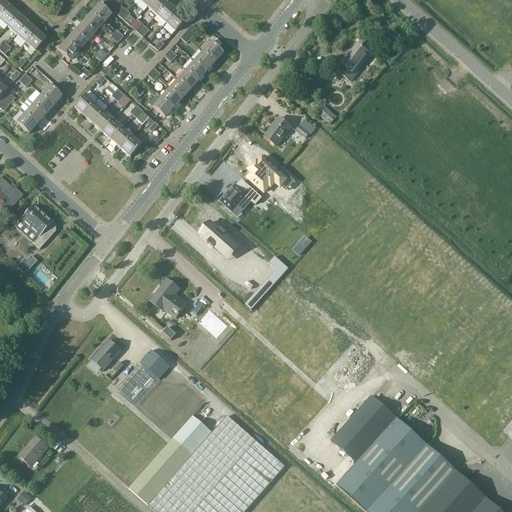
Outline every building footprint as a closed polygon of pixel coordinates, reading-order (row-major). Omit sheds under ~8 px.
[(0,0),(0,16),(9,7),(0,0)] [(137,0),(137,1),(146,9),(154,0),(137,0)] [(160,0),(154,0),(146,9),(156,17),(166,5),(160,0)] [(111,10),(117,15),(121,19),(127,12),(123,8),(125,6),(119,1),(111,10)] [(99,5),(91,14),(103,25),(111,16),(99,5)] [(166,5),(156,17),(165,26),(176,13),(166,5)] [(18,16),(9,7),(0,16),(0,21),(7,28),(18,16)] [(134,21),(129,16),(130,15),(127,12),(121,19),(124,22),(129,27),(134,21)] [(176,13),(165,26),(174,34),(185,22),(176,13)] [(103,25),(91,14),(82,24),(95,35),(95,34),(98,37),(101,33),(98,31),(103,25)] [(18,16),(7,28),(16,36),(27,24),(18,16)] [(27,24),(16,36),(25,44),(36,32),(27,24)] [(95,35),(82,24),(74,33),(86,44),(95,35)] [(142,25),(135,32),(139,35),(145,28),(142,25)] [(198,32),(191,26),(182,36),(188,42),(198,32)] [(145,28),(139,35),(142,38),(149,31),(145,28)] [(113,34),(120,41),(124,37),(116,31),(113,34)] [(36,32),(25,44),(23,47),(27,50),(29,48),(35,53),(46,41),(36,32)] [(86,44),(74,33),(66,42),(78,53),(86,44)] [(110,38),(117,44),(120,41),(113,34),(110,38)] [(188,42),(182,36),(180,39),(186,45),(188,42)] [(78,53),(66,42),(57,52),(70,63),(78,53)] [(160,42),(154,49),(157,52),(164,45),(160,42)] [(105,44),(100,49),(97,53),(104,59),(107,56),(112,50),(105,44)] [(1,53),(4,56),(7,58),(13,51),(7,45),(1,53)] [(210,45),(202,54),(214,65),(222,55),(210,45)] [(358,70),(370,54),(358,45),(352,53),(350,52),(340,65),(344,68),(339,74),(350,83),(360,70),(358,70)] [(177,57),(169,50),(166,54),(173,60),(177,57)] [(104,59),(97,53),(93,56),(101,63),(104,59)] [(173,60),(166,54),(163,57),(170,64),(173,60)] [(202,54),(193,63),(205,74),(214,65),(202,54)] [(22,59),(16,66),(20,70),(26,62),(22,59)] [(193,63),(185,73),(197,83),(205,74),(193,63)] [(80,72),(87,78),(90,74),(83,68),(80,72)] [(160,75),(153,69),(150,72),(157,79),(160,75)] [(20,75),(16,71),(10,79),(14,82),(20,75)] [(157,79),(150,72),(147,76),(154,82),(157,79)] [(185,73),(177,82),(189,93),(197,83),(185,73)] [(32,81),(25,75),(22,79),(29,85),(32,81)] [(106,80),(102,76),(95,83),(99,87),(106,80)] [(29,85),(22,79),(18,82),(26,89),(29,85)] [(177,82),(169,91),(181,102),(189,93),(177,82)] [(143,94),(136,87),(133,91),(140,97),(143,94)] [(49,88),(41,97),(53,108),(61,99),(49,88)] [(121,93),(117,90),(111,97),(114,100),(121,93)] [(169,91),(160,100),(172,111),(181,102),(169,91)] [(15,99),(8,93),(4,98),(11,104),(15,99)] [(121,93),(114,100),(118,103),(124,96),(121,93)] [(41,97),(32,106),(45,117),(53,108),(41,97)] [(73,109),(83,118),(94,106),(84,97),(73,109)] [(11,104),(4,98),(0,102),(0,109),(3,113),(11,104)] [(160,100),(153,109),(152,110),(164,120),(172,111),(160,100)] [(32,106),(24,116),(36,127),(45,117),(32,106)] [(94,106),(83,118),(92,126),(103,114),(94,106)] [(139,110),(136,106),(129,114),(133,117),(139,110)] [(139,110),(133,117),(136,120),(143,113),(139,110)] [(103,114),(92,126),(101,134),(112,122),(103,114)] [(148,119),(144,115),(139,121),(142,124),(148,119)] [(28,136),(36,127),(24,116),(16,125),(28,136)] [(144,124),(149,129),(148,130),(152,134),(158,126),(149,118),(144,124)] [(276,146),(291,127),(279,118),(264,137),(276,146)] [(112,122),(101,134),(111,143),(121,131),(123,129),(118,124),(116,126),(112,122)] [(305,139),(310,134),(300,126),(295,131),(305,139)] [(121,131),(111,143),(120,151),(131,139),(121,131)] [(131,139),(120,151),(129,160),(140,148),(131,139)] [(258,152),(255,155),(245,168),(242,173),(259,186),(275,165),(258,152)] [(0,207),(7,213),(22,197),(15,191),(14,192),(0,180),(0,203),(1,205),(0,206),(0,207)] [(220,202),(220,203),(232,213),(246,198),(255,206),(261,199),(242,182),(236,188),(235,187),(234,186),(234,187),(220,202)] [(39,251),(54,234),(52,233),(54,231),(53,227),(51,225),(51,224),(34,208),(15,229),(39,251)] [(213,249),(215,248),(224,256),(235,244),(225,236),(226,235),(226,234),(220,230),(221,229),(220,229),(219,230),(211,223),(200,235),(208,242),(207,244),(208,244),(213,248),(213,249)] [(312,243),(305,237),(301,243),(307,248),(312,243)] [(36,262),(31,257),(27,262),(25,260),(17,268),(24,275),(36,262)] [(251,311),(278,281),(272,276),(245,306),(251,311)] [(179,290),(167,280),(162,287),(163,288),(156,296),(156,295),(150,302),(162,312),(163,310),(175,320),(186,305),(182,302),(182,303),(177,300),(178,299),(174,296),(179,290)] [(162,333),(171,340),(175,335),(167,328),(162,333)] [(103,370),(120,351),(108,340),(91,360),(103,370)] [(207,401),(170,367),(151,351),(148,354),(144,358),(145,359),(73,440),(154,511),(245,511),(285,468),(227,417),(212,434),(193,417),(207,401)] [(117,373),(124,366),(119,362),(113,369),(117,373)] [(397,419),(372,397),(321,453),(337,467),(325,481),(335,490),(337,487),(365,511),(500,511),(397,419)] [(315,424),(309,433),(312,435),(319,427),(315,424)] [(31,467),(48,448),(36,437),(19,456),(31,467)] [(138,511),(74,454),(22,511),(138,511)] [(31,498),(24,492),(17,500),(24,506),(31,498)]
